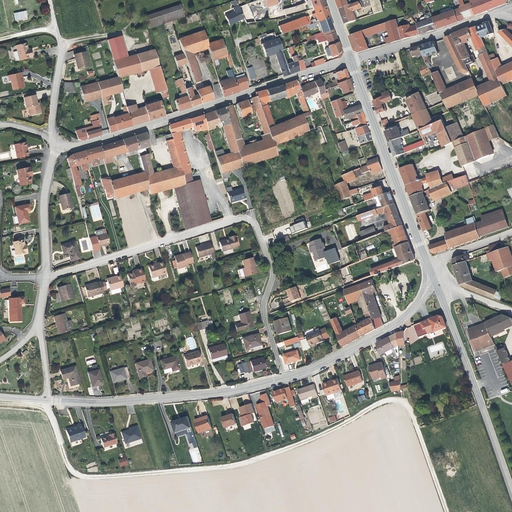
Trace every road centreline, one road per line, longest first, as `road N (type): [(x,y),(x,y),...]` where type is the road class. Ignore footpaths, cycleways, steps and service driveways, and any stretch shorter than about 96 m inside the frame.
road 1 (track): [(445,511),(407,400),(395,396),(242,463),(87,476),(69,466),(47,400)]
road 2 (residential): [(44,277),(249,219),(273,272),(263,309),(283,378)]
road 3 (residential): [(349,60),(79,146),(58,143)]
road 4 (residential): [(47,400),(172,397),(283,378)]
road 5 (tertiary): [(349,60),(427,261)]
road 6 (tertiary): [(349,60),(495,14)]
road 7 (residential): [(283,378),(411,313)]
road 8 (residential): [(58,143),(44,196),(44,277)]
road 9 (tertiary): [(437,288),(482,407)]
